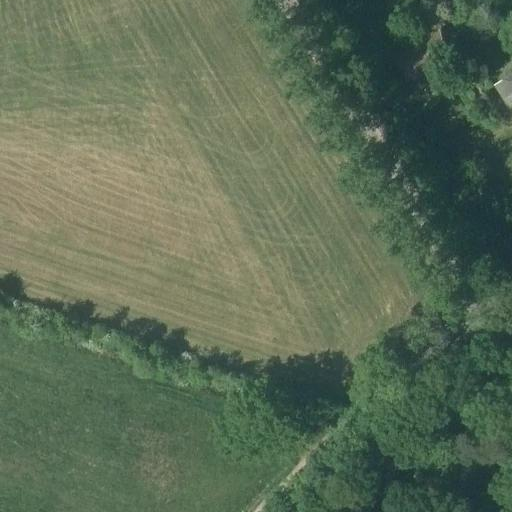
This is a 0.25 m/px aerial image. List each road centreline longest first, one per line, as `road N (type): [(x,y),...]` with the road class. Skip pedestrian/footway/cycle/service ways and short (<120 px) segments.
road 1 (unclassified): [(477,309),(284,0)]
road 2 (unclassified): [(275,511),(477,309)]
